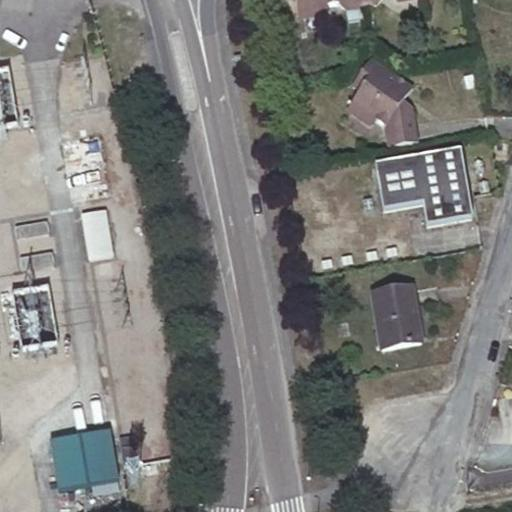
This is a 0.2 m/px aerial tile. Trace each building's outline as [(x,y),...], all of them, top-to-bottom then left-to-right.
[(298,0),(300,12),(320,9),(319,3),(328,1),(345,9),(380,2),(382,0),(298,0)] [(372,77),(352,106),(386,129),(389,150),(417,144),(411,109),(398,100),(409,82),(374,59),(365,73),(372,77)] [(0,134),(16,134),(13,75),(0,75),(0,134)] [(376,169),(384,214),(423,207),(427,226),(472,218),(461,154),(376,169)] [(106,218),(86,221),(93,262),(113,259),(106,218)] [(49,235),(47,223),(13,228),(15,241),(49,235)] [(52,254),(19,260),(21,272),(54,267),(52,254)] [(373,294),(382,350),(421,343),(412,287),(373,294)] [(19,348),(56,347),(56,294),(19,294),(19,348)] [(115,440),(56,451),(65,501),(124,490),(115,440)]
